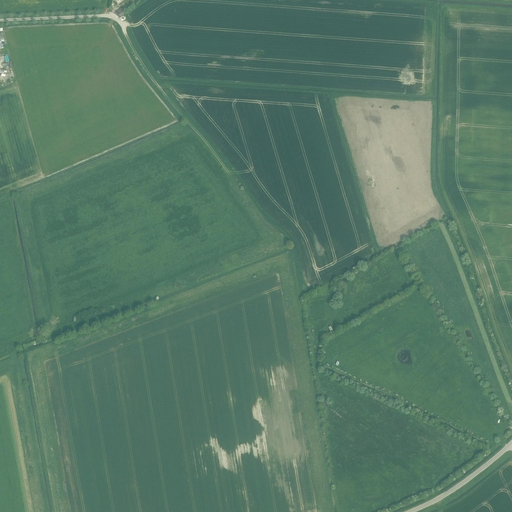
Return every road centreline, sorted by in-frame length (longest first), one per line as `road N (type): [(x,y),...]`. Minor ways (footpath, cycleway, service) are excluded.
road 1 (track): [(304,293),(377,251),(325,95),(156,81)]
road 2 (track): [(304,293),(314,362),(490,445),(511,444)]
road 3 (track): [(156,81),(260,211),(289,235),(304,293)]
road 4 (unclassified): [(0,21),(114,16),(123,27)]
road 5 (unclassified): [(409,511),(450,492),(511,443)]
